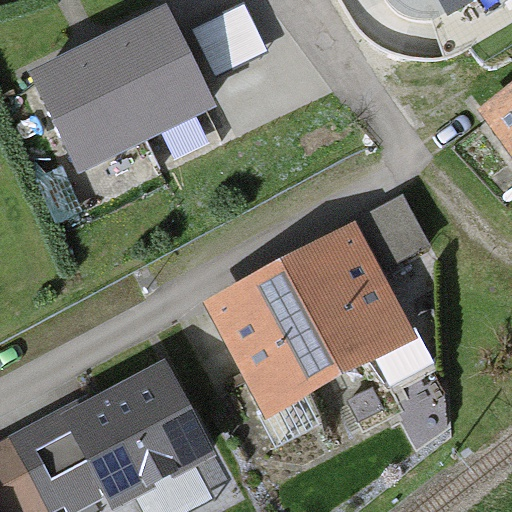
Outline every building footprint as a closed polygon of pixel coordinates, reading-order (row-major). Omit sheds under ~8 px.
[(437,0),(451,24),(491,0),(437,0)] [(245,3),(191,30),(218,84),(271,57),(245,3)] [(164,19),(101,50),(144,137),(207,107),(164,19)] [(101,50),(38,81),(81,168),(144,137),(101,50)] [(511,104),(497,115),(511,135),(511,104)] [(288,277),(339,372),(405,337),(354,242),(288,277)] [(339,372),(288,277),(221,312),(272,407),(339,372)] [(207,455),(164,376),(19,453),(50,511),(107,480),(118,502),(207,455)] [(0,511),(47,511),(50,511),(19,453),(0,463),(0,511)]
